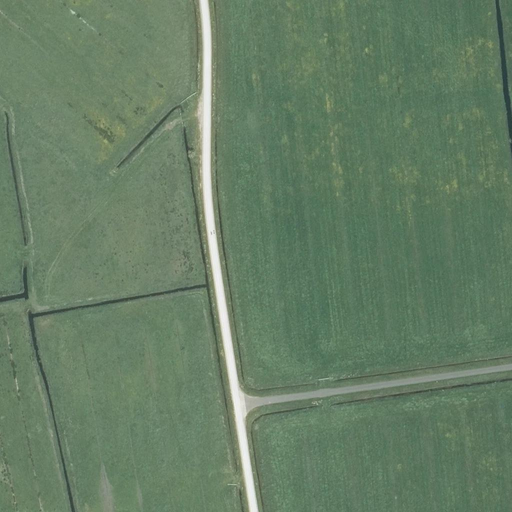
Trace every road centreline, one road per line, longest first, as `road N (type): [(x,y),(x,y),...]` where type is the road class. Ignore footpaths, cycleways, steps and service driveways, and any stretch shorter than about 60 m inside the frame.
road 1 (unclassified): [(234,406),(205,187),(203,0)]
road 2 (unclassified): [(234,406),(511,367)]
